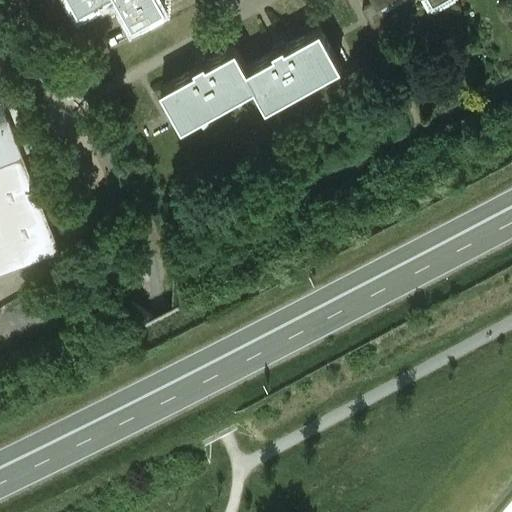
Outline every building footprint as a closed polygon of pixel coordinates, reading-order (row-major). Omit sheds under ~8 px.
[(80,0),(81,1),(82,0),(127,0),(135,13),(157,0),(80,0)] [(372,0),(373,2),(377,9),(381,6),(392,0),(426,0),(432,10),(449,0),(372,0)] [(394,31),(381,6),(377,9),(373,2),(363,7),(380,39),(394,31)] [(256,82),(266,102),(340,60),(320,24),(285,43),(284,40),(274,46),(276,49),(247,65),(256,82)] [(162,86),(183,123),(256,82),(247,65),(235,45),(201,63),(200,61),(190,66),(191,70),(162,86)] [(0,92),(0,118),(9,115),(0,92)] [(9,115),(0,118),(0,162),(24,153),(9,115)] [(24,153),(0,162),(0,270),(60,247),(24,153)]
